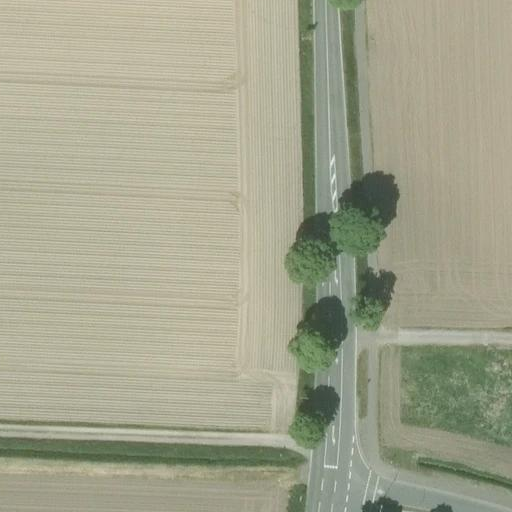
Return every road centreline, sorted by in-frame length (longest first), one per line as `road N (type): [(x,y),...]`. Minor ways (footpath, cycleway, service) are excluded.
road 1 (secondary): [(324,0),(335,338),(327,498)]
road 2 (track): [(0,428),(306,442),(327,498)]
